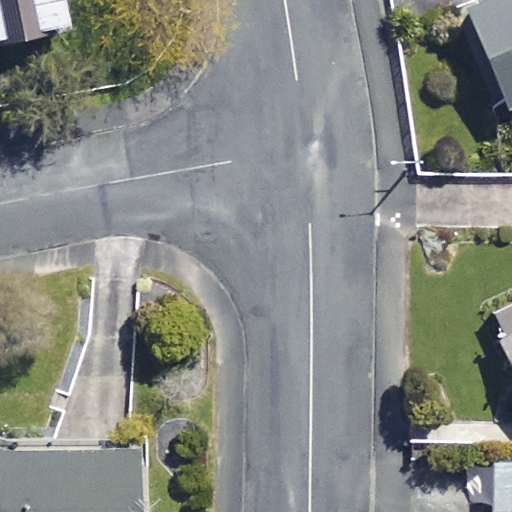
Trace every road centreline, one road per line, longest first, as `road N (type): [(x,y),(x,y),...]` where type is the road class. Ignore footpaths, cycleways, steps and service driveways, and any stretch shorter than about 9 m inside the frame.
road 1 (residential): [(306,150),(308,511)]
road 2 (residential): [(0,205),(306,150)]
road 3 (residential): [(282,0),(306,150)]
